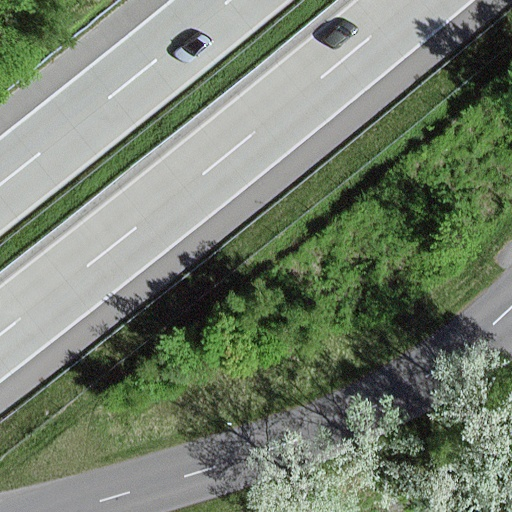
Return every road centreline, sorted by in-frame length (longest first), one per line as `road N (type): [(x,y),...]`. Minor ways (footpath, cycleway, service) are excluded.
road 1 (motorway): [(0,338),(412,0)]
road 2 (unclassified): [(511,312),(452,360),(315,433),(68,511)]
road 3 (motorway): [(222,0),(0,185)]
